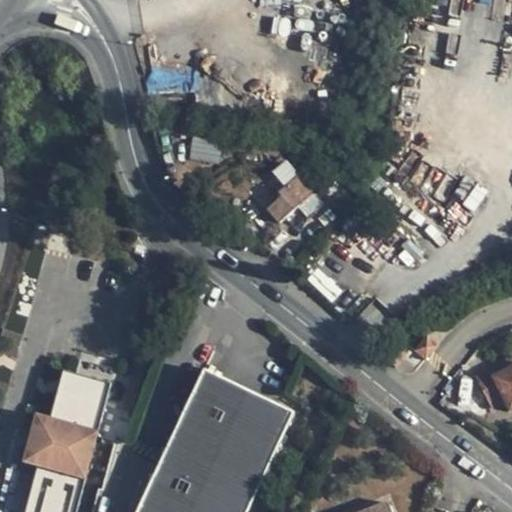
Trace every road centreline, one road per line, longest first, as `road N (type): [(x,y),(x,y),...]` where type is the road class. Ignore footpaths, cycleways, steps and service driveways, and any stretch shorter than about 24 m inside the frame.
road 1 (residential): [(66,0),(109,47),(133,152),(155,199),(210,254),(409,407)]
road 2 (residential): [(409,407),(466,334),(511,311)]
road 3 (residential): [(409,407),(511,490)]
